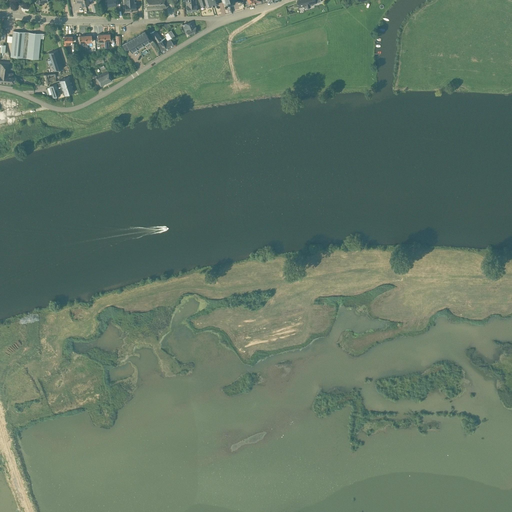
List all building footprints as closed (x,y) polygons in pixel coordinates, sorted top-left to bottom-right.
[(133,0),(124,0),(125,11),(130,11),(132,11),(136,11),(136,10),(137,10),(137,6),(136,6),(136,3),(134,3),(133,0)] [(145,0),(146,10),(166,8),(165,0),(145,0)] [(196,5),(195,0),(185,0),(186,6),(187,12),(197,11),(197,5),(196,5)] [(193,21),(182,25),(187,36),(197,32),(193,21)] [(170,35),(168,32),(165,34),(167,37),(162,40),(160,37),(156,30),(150,33),(156,43),(157,43),(163,52),(173,45),(170,39),(172,38),(170,35)] [(11,56),(24,57),(27,32),(13,31),(11,56)] [(132,39),(138,49),(151,41),(144,31),(132,39)] [(27,32),(24,57),(38,59),(40,38),(43,39),(43,38),(44,34),(27,32)] [(69,45),(69,42),(72,42),(72,37),(64,37),(64,45),(69,45)] [(132,53),(138,49),(132,39),(123,44),(126,50),(129,48),(132,53)] [(64,68),(58,50),(48,53),(52,63),(53,66),(54,71),(64,68)] [(111,58),(108,53),(92,60),(95,65),(101,63),(102,64),(104,62),(104,61),(111,58)] [(10,62),(0,61),(0,82),(14,84),(14,78),(13,78),(13,73),(9,73),(10,62)] [(105,67),(104,65),(100,67),(103,73),(96,76),(101,85),(112,80),(108,71),(107,71),(105,67)] [(69,77),(63,79),(68,94),(74,92),(69,77)] [(68,94),(63,79),(59,80),(60,82),(49,86),(53,98),(60,95),(58,88),(61,87),(64,95),(68,94)]
